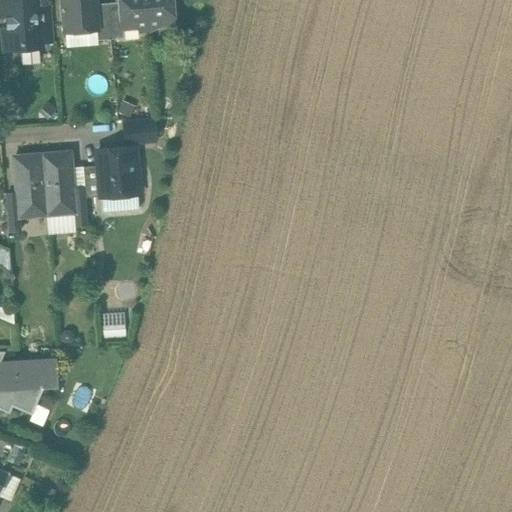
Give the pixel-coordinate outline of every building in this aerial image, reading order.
[(1,0),(3,17),(6,17),(7,27),(4,27),(5,45),(21,44),(21,47),(38,46),(38,43),(35,7),(34,0),(1,0)] [(95,0),(62,0),(65,31),(96,29),(97,29),(95,4),(95,0)] [(145,0),(119,0),(119,2),(121,28),(123,28),(147,26),(145,0)] [(171,0),(145,0),(147,26),(173,23),(171,0)] [(119,2),(107,3),(110,39),(124,38),(123,28),(121,28),(119,2)] [(107,3),(95,4),(97,29),(96,29),(97,40),(110,39),(107,3)] [(51,6),(35,7),(38,43),(54,41),(51,6)] [(154,119),(124,122),(126,143),(155,141),(154,119)] [(134,147),(97,150),(99,165),(101,196),(137,193),(137,184),(140,180),(138,168),(135,165),(134,147)] [(70,152),(42,154),(47,214),(73,212),(74,212),(73,189),(70,152)] [(42,154),(14,156),(17,194),(19,216),(20,216),(47,214),(42,154)] [(99,165),(83,167),(85,188),(85,197),(101,196),(99,165)] [(85,188),(73,189),(74,212),(73,212),(74,225),(87,224),(85,197),(85,188)] [(17,194),(5,195),(8,230),(21,229),(20,216),(19,216),(17,194)] [(0,244),(0,262),(8,266),(14,250),(0,244)] [(0,362),(0,408),(9,413),(12,406),(31,414),(45,384),(55,383),(54,360),(0,362)] [(46,423),(52,406),(39,401),(33,419),(46,423)]
